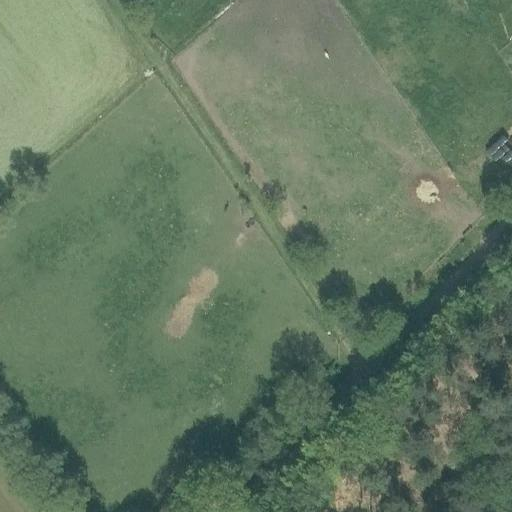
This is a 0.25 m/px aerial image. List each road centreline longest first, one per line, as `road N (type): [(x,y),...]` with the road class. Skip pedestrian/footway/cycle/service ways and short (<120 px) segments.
road 1 (track): [(374,377),(118,0)]
road 2 (track): [(511,211),(229,511)]
